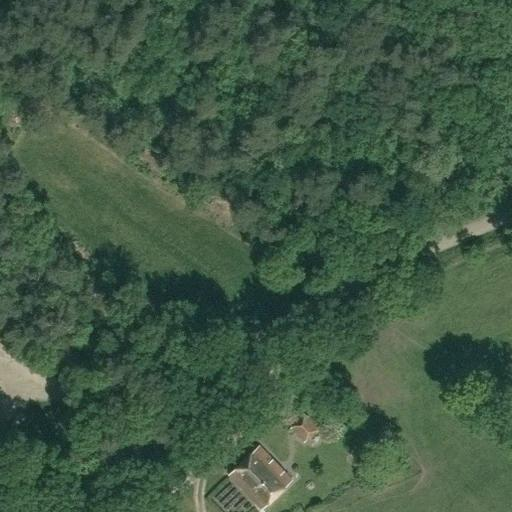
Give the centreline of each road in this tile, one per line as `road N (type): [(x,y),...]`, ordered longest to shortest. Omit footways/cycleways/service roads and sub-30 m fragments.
road 1 (residential): [(56,511),(266,340),(336,294),(511,213)]
road 2 (track): [(93,411),(0,333)]
